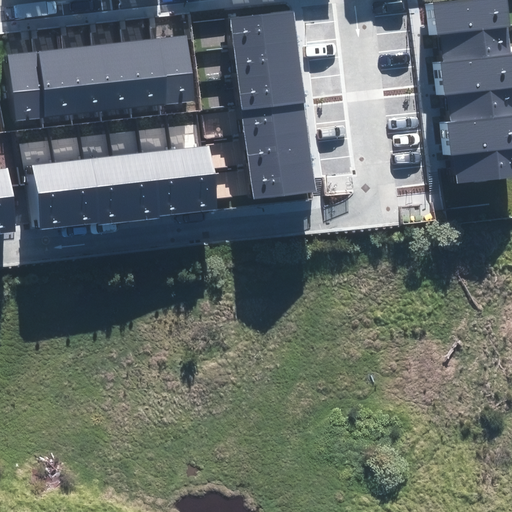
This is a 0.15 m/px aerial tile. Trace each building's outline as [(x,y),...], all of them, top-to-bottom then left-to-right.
[(506,0),(467,0),(432,4),(435,34),(439,34),(510,26),(506,0)] [(295,10),(231,17),(235,47),(298,40),(295,10)] [(511,54),(511,46),(510,26),(439,34),(443,62),(511,54)] [(182,35),(152,39),(159,106),(190,102),(182,35)] [(122,42),(129,109),(159,106),(152,39),(122,42)] [(298,40),(235,47),(238,78),(301,71),(298,40)] [(122,42),(92,45),(99,112),(129,109),(122,42)] [(63,48),(71,116),(99,112),(92,45),(63,48)] [(63,48),(34,52),(41,119),(71,116),(63,48)] [(34,52),(5,55),(12,122),(41,119),(34,52)] [(511,87),(511,54),(443,62),(437,63),(441,95),(447,94),(511,87)] [(305,99),(301,71),(238,78),(237,78),(241,106),(305,99)] [(511,115),(511,87),(447,94),(451,123),(511,115)] [(305,99),(241,106),(244,136),(309,129),(305,98),(305,99)] [(511,147),(511,115),(451,123),(446,123),(450,155),(455,154),(511,147)] [(312,159),(309,129),(244,136),(247,166),(312,159)] [(169,151),(176,217),(206,213),(199,147),(168,150),(169,151)] [(511,178),(511,147),(455,154),(458,184),(511,178)] [(169,151),(139,154),(147,220),(176,217),(169,151)] [(110,157),(117,223),(147,220),(139,154),(110,157)] [(110,157),(83,160),(90,226),(117,223),(110,157)] [(312,159),(247,166),(251,200),(316,193),(312,159)] [(54,164),(61,229),(90,226),(83,160),(54,164)] [(54,164),(26,167),(28,180),(33,232),(61,229),(54,164)] [(0,169),(0,234),(11,233),(4,169),(0,169)]
